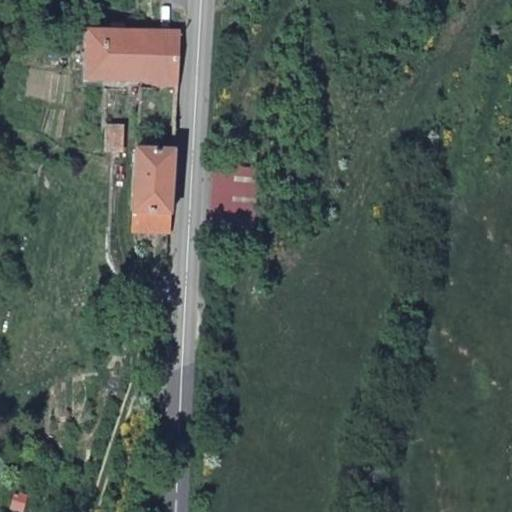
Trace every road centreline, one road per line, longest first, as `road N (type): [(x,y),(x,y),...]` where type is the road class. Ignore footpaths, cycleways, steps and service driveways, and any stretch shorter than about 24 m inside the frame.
road 1 (secondary): [(202,0),(177,511)]
road 2 (track): [(187,288),(157,301),(95,511)]
road 3 (track): [(287,0),(226,128),(194,145)]
